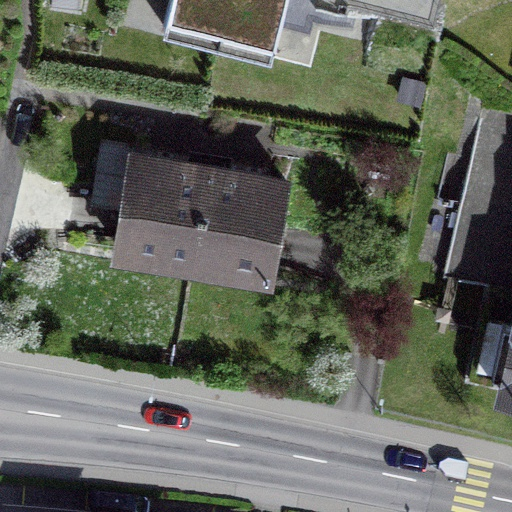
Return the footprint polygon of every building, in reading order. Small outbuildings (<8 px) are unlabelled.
[(217,39),(226,0),(170,0),(164,26),(217,39)] [(226,0),(217,39),(270,53),(283,0),(226,0)] [(193,258),(209,166),(101,148),(93,196),(123,201),(117,240),(163,248),(163,253),(193,258)] [(209,166),(193,258),(225,263),(226,258),(271,266),(286,179),(209,166)] [(511,324),(488,319),(477,366),(504,372),(501,388),(511,390),(511,324)]
